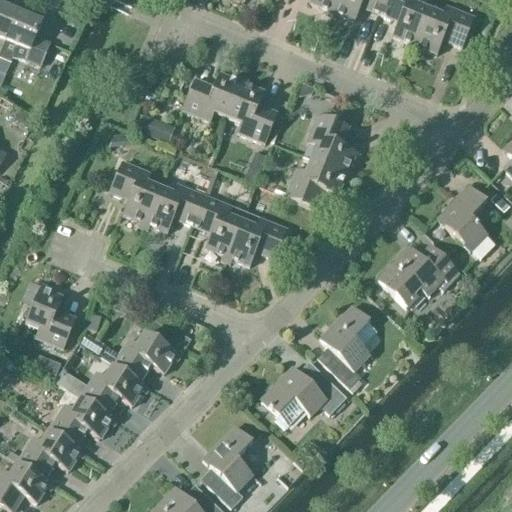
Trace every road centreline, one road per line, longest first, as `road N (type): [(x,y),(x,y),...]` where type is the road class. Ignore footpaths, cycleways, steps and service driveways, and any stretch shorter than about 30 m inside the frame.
road 1 (residential): [(453,140),(177,17),(170,31)]
road 2 (residential): [(248,349),(453,140)]
road 3 (residential): [(91,511),(248,349)]
road 4 (residential): [(248,349),(231,331),(53,255)]
road 5 (secondary): [(384,511),(511,377)]
